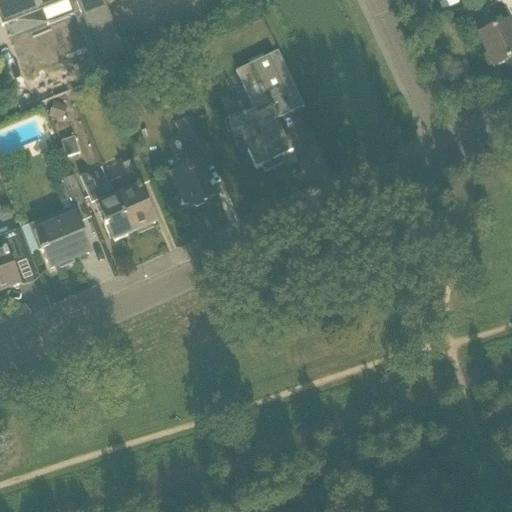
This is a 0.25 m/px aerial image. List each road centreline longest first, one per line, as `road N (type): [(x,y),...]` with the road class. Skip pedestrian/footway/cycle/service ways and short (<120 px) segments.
road 1 (residential): [(0,359),(448,157)]
road 2 (residential): [(372,0),(448,157)]
